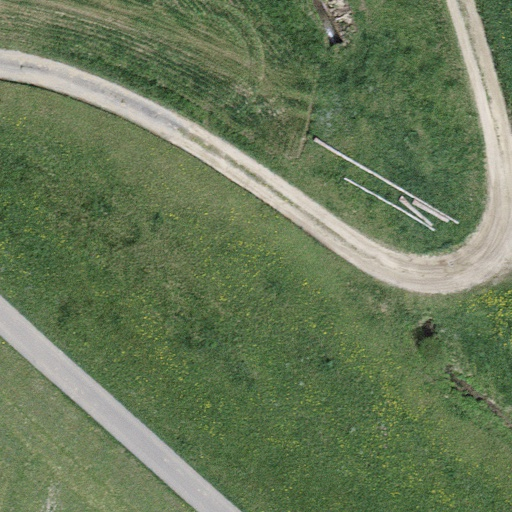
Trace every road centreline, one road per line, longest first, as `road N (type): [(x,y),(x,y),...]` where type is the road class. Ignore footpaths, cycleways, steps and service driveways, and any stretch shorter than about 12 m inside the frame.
road 1 (track): [(0,62),(144,109),(363,253),(408,272),(441,272),(488,249),(508,204),(462,0)]
road 2 (unclassified): [(193,511),(0,319)]
